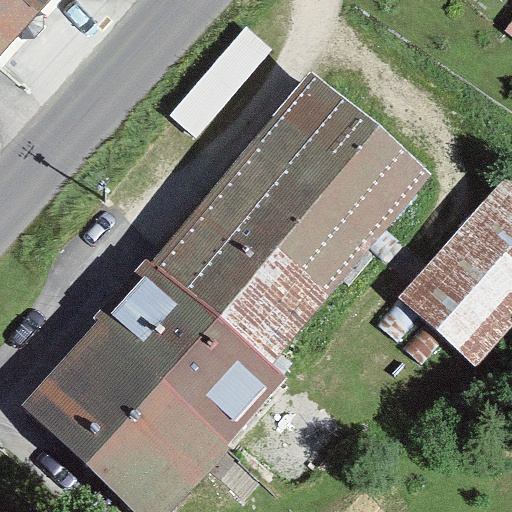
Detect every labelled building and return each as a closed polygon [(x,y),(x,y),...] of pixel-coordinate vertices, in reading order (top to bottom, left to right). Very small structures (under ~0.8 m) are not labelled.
[(0,0),(0,41),(14,25),(25,33),(39,31),(45,25),(46,13),(35,5),(39,0),(0,0)] [(267,58),(241,37),(171,122),(198,142),(267,58)] [(315,97),(158,281),(259,366),(262,365),(276,377),(288,359),(275,347),(337,276),(350,287),(374,260),(368,255),(425,187),(328,110),(336,100),(329,93),(320,102),(315,97)] [(465,367),(511,283),(511,178),(400,310),(465,367)] [(259,366),(158,281),(105,340),(225,447),(284,384),(276,377),(262,365),(259,366)] [(511,329),(511,283),(465,367),(475,375),(511,329)] [(164,511),(225,447),(105,340),(28,423),(128,511),(164,511)]
